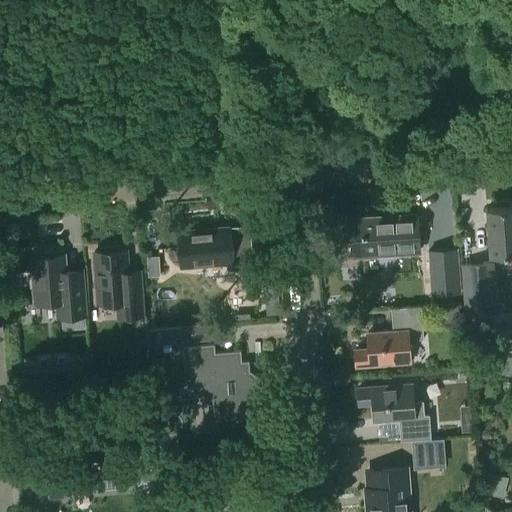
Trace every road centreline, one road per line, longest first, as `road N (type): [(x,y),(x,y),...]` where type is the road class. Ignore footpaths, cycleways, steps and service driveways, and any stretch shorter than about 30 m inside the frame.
road 1 (residential): [(323,511),(287,166)]
road 2 (residential): [(287,166),(0,192)]
road 3 (residential): [(511,152),(287,166)]
